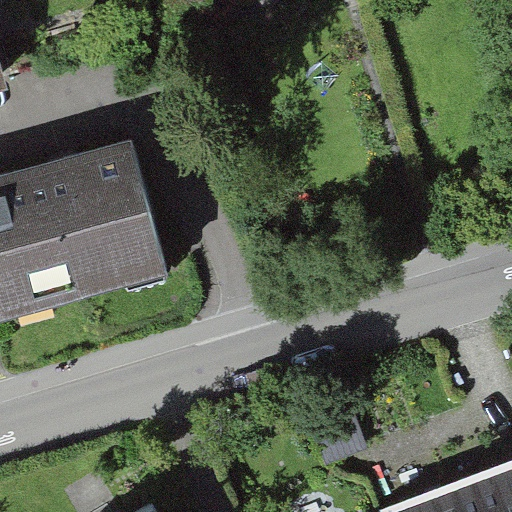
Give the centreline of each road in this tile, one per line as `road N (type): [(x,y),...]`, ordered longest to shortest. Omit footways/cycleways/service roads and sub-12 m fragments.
road 1 (residential): [(259,353),(235,272),(155,115),(104,96),(0,124)]
road 2 (residential): [(0,435),(259,353)]
road 3 (residential): [(259,353),(511,279)]
